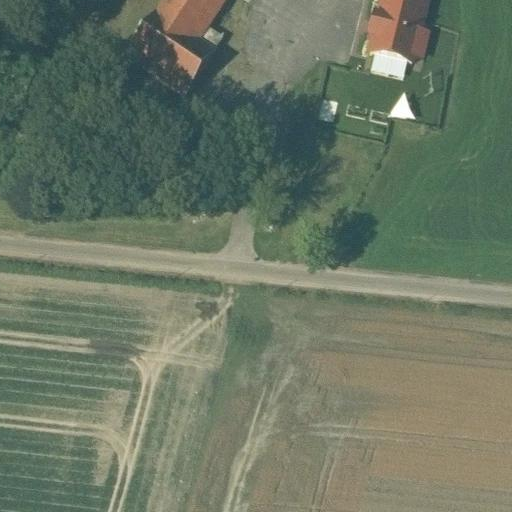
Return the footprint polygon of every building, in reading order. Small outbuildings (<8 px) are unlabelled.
[(133,0),(83,0),(69,22),(123,59),(154,14),(133,0)] [(123,59),(182,99),(223,39),(207,28),(226,0),(163,0),(154,14),(123,59)] [(400,0),(400,1),(395,0),(382,0),(378,20),(374,19),(369,38),(373,39),(369,56),(411,66),(413,58),(420,60),(426,37),(418,35),(426,0),(400,0)] [(298,87),(271,200),(318,211),(334,148),(345,151),(372,157),(380,124),(341,114),(345,98),(298,87)] [(211,171),(188,160),(174,190),(198,200),(211,171)]
